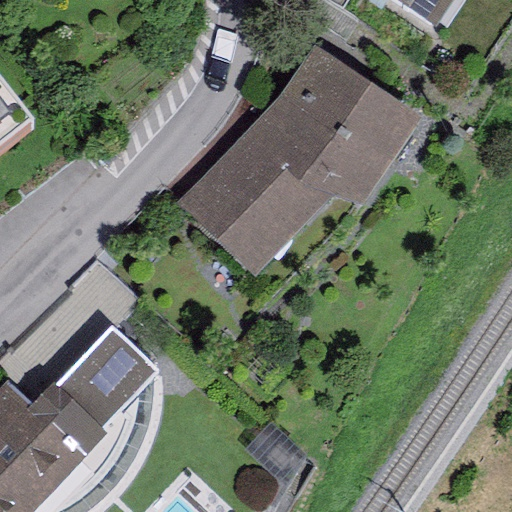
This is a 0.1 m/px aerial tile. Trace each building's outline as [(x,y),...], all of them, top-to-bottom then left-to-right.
[(392,0),(434,26),(450,0),(392,0)] [(422,129),(312,56),(240,133),(298,191),(331,205),(362,217),(422,129)] [(0,161),(32,137),(0,95),(0,161)] [(298,191),(240,133),(170,201),(254,286),(331,205),(298,191)] [(6,387),(0,392),(0,511),(38,511),(105,442),(99,436),(155,377),(110,334),(55,391),(51,388),(31,410),(6,387)] [(160,386),(155,377),(99,436),(105,442),(38,511),(102,511),(108,507),(114,502),(119,497),(126,488),(133,479),(138,469),(145,458),(151,442),(155,429),(157,414),(159,397),(160,386)]
